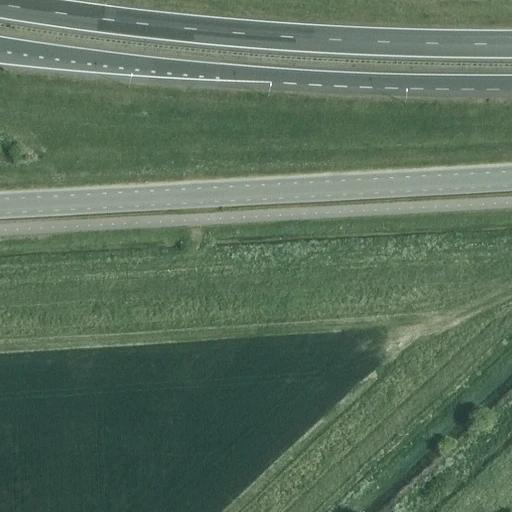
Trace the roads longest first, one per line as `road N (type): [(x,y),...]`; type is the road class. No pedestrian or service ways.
road 1 (trunk): [(511,45),(250,35),(0,5)]
road 2 (trunk): [(0,46),(263,75),(511,84)]
road 3 (secondary): [(0,204),(511,176)]
